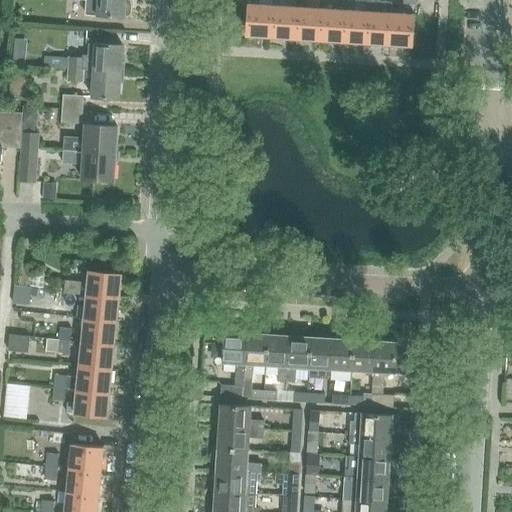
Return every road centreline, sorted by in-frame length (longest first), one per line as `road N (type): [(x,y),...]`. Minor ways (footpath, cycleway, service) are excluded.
road 1 (residential): [(481,293),(158,272)]
road 2 (residential): [(139,511),(158,272)]
road 3 (residential): [(160,229),(172,0)]
road 4 (residential): [(470,511),(481,293)]
road 5 (residential): [(160,229),(0,213)]
road 6 (residential): [(481,293),(490,134)]
road 7 (residential): [(490,134),(497,0)]
